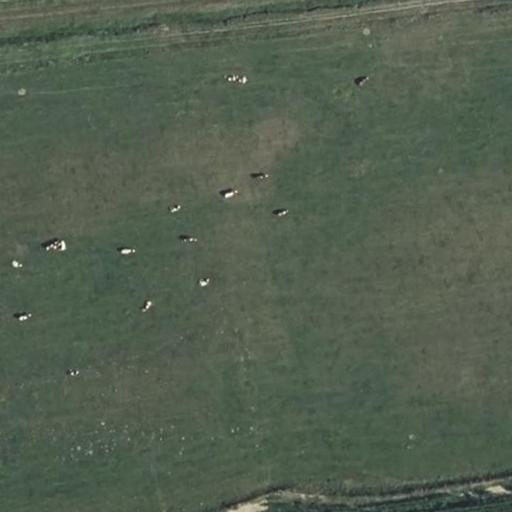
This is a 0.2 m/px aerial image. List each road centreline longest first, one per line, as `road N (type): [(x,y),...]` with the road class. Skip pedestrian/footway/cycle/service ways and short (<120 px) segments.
road 1 (track): [(456,0),(0,52)]
road 2 (track): [(0,15),(132,0)]
